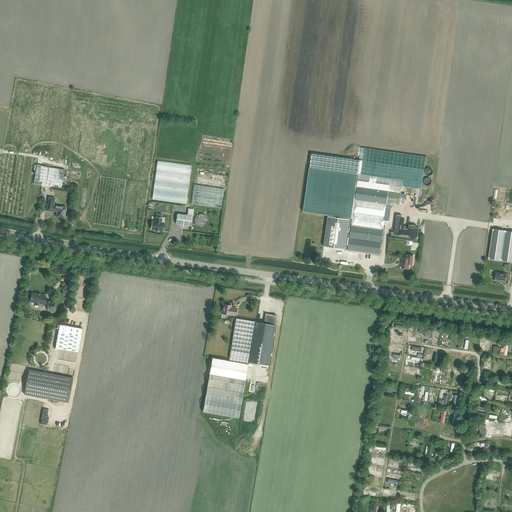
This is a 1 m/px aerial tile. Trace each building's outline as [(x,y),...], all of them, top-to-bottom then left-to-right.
[(393,165),(425,170),(427,156),(365,147),(363,161),(393,165)] [(363,161),(312,153),(310,167),(359,174),(361,174),(363,161)] [(191,165),(158,161),(152,199),(186,204),(191,165)] [(363,161),(361,174),(403,180),(402,182),(402,186),(422,189),(425,170),(393,165),(363,161)] [(37,164),(34,184),(61,189),(65,170),(37,164)] [(303,211),(352,218),(359,174),(310,167),(303,211)] [(389,191),(387,204),(399,206),(402,182),(403,180),(361,174),(359,174),(357,187),(389,191)] [(224,189),(194,185),(192,204),(221,208),(224,189)] [(389,191),(357,187),(348,250),(380,255),(387,204),(389,191)] [(57,212),(56,217),(57,217),(58,218),(60,218),(61,217),(64,218),(65,214),(66,214),(66,213),(66,212),(66,211),(65,211),(66,207),(54,205),(55,198),(49,197),(47,210),(48,211),(49,212),(50,212),(51,212),(51,211),(53,211),(57,212)] [(187,215),(177,214),(176,224),(191,226),(193,209),(188,209),(187,215)] [(208,221),(207,219),(207,218),(206,217),(206,216),(205,215),(204,215),(202,215),(201,215),(200,215),(199,215),(198,216),(197,216),(196,217),(196,218),(195,219),(195,221),(196,223),(196,224),(197,225),(198,226),(199,226),(200,227),(202,227),(203,227),(204,226),(206,225),(206,224),(207,223),(208,221)] [(345,249),(350,218),(328,215),(324,246),(345,249)] [(152,221),(151,229),(155,230),(155,231),(159,231),(159,230),(163,231),(164,223),(164,218),(156,217),(155,221),(152,221)] [(489,259),(511,262),(511,231),(493,229),(489,259)] [(402,262),(401,268),(409,269),(409,264),(413,265),(414,256),(408,255),(408,258),(402,257),(401,262),(402,262)] [(495,281),(505,282),(506,274),(496,272),(495,281)] [(45,308),(49,308),(50,301),(47,300),(47,301),(45,301),(46,295),(32,293),(30,302),(34,303),(34,305),(39,306),(40,304),(44,305),(45,304),(46,304),(45,308)] [(224,304),(222,314),(230,315),(235,316),(237,309),(231,307),(231,305),(224,304)] [(229,360),(268,367),(275,325),(276,316),(265,314),(264,323),(236,318),(229,360)] [(57,324),(56,327),(59,327),(58,332),(55,348),(59,349),(67,350),(78,352),(82,329),(57,324)] [(507,355),(509,343),(506,343),(505,346),(504,346),(503,348),(501,348),(501,351),(504,352),(503,354),(507,355)] [(239,418),(248,365),(212,358),(203,412),(239,418)] [(73,378),(29,370),(24,394),(68,403),(73,378)] [(495,389),(486,387),(485,390),(490,391),(489,394),(493,395),(494,392),(495,392),(495,389)] [(509,393),(498,390),(497,394),(500,395),(499,398),(501,399),(501,398),(503,398),(504,396),(504,397),(505,398),(506,397),(508,397),(509,393)] [(487,399),(480,394),(478,396),(481,398),(480,399),(481,400),(484,402),(484,401),(485,402),(487,399)] [(457,420),(458,414),(454,413),(453,417),(451,417),(450,422),(452,423),(456,424),(456,421),(457,422),(457,420)] [(418,481),(420,475),(411,473),(410,475),(409,475),(409,476),(412,477),(412,478),(413,478),(413,479),(412,479),(412,480),(413,480),(413,481),(418,481)]
